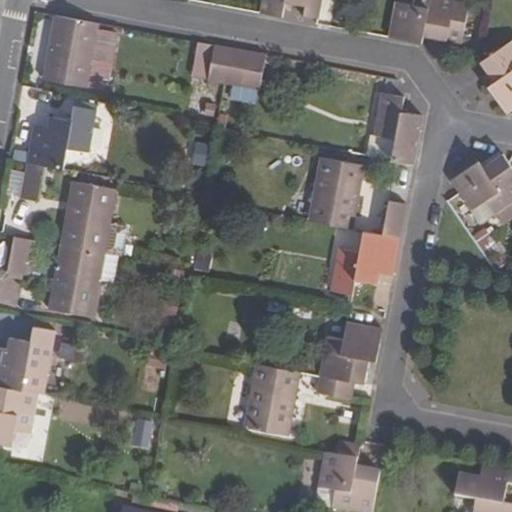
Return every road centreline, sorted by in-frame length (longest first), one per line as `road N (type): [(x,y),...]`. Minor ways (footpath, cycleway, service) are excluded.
road 1 (residential): [(438,120),(377,420),(511,446)]
road 2 (residential): [(438,120),(401,62),(72,0)]
